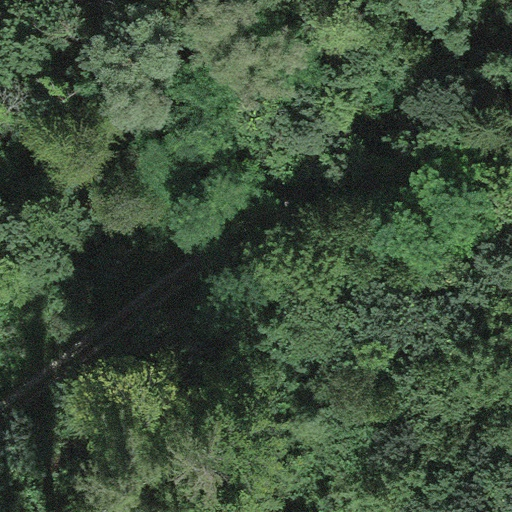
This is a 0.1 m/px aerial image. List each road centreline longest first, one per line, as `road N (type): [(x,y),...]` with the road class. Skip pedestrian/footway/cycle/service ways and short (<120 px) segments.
road 1 (track): [(0,403),(181,277),(338,188),(511,162)]
road 2 (track): [(511,82),(386,143),(338,188)]
